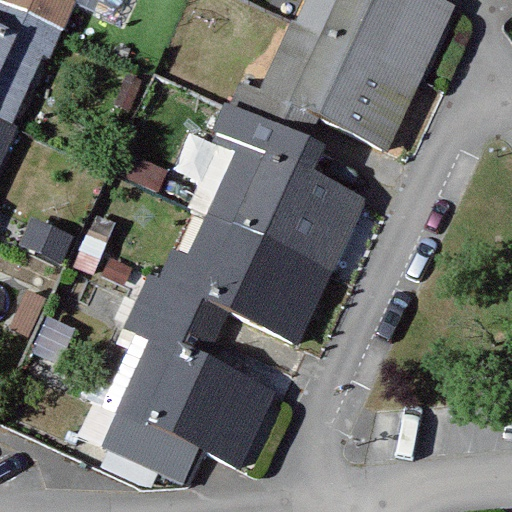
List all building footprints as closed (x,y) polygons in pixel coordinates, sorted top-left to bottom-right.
[(7,0),(3,10),(15,16),(22,0),(7,0)] [(22,0),(15,16),(61,37),(74,8),(64,4),(65,0),(22,0)] [(87,0),(131,17),(137,0),(87,0)] [(315,0),(300,33),(414,86),(447,16),(447,13),(419,0),(315,0)] [(15,16),(3,10),(0,17),(0,40),(3,41),(15,16)] [(0,126),(7,129),(40,58),(49,63),(61,37),(15,16),(3,41),(0,40),(0,126)] [(249,125),(295,146),(308,118),(320,122),(382,151),(414,86),(300,33),(270,99),(262,96),(249,125)] [(228,115),(249,125),(262,96),(242,87),(228,115)] [(249,125),(228,115),(218,140),(238,149),(249,125)] [(295,146),(306,151),(320,122),(308,118),(295,146)] [(211,225),(323,277),(357,205),(295,176),(284,171),(295,146),(249,125),(238,149),(245,152),(211,225)] [(306,151),(295,146),(284,171),(295,176),(306,151)] [(159,318),(204,338),(217,311),(228,317),(291,345),(323,277),(211,225),(192,267),(180,293),(172,289),(159,318)] [(172,289),(180,293),(192,267),(175,259),(163,285),(172,289)] [(139,308),(159,318),(172,289),(163,285),(152,280),(139,308)] [(159,318),(139,308),(127,334),(136,338),(147,343),(159,318)] [(204,338),(216,343),(228,317),(217,311),(204,338)] [(204,338),(159,318),(147,343),(154,346),(122,415),(199,451),(235,468),(268,397),(205,367),(193,363),(204,338)] [(136,338),(105,407),(122,415),(154,346),(147,343),(136,338)] [(216,343),(204,338),(193,363),(205,367),(216,343)] [(122,415),(105,452),(183,487),(199,451),(122,415)]
